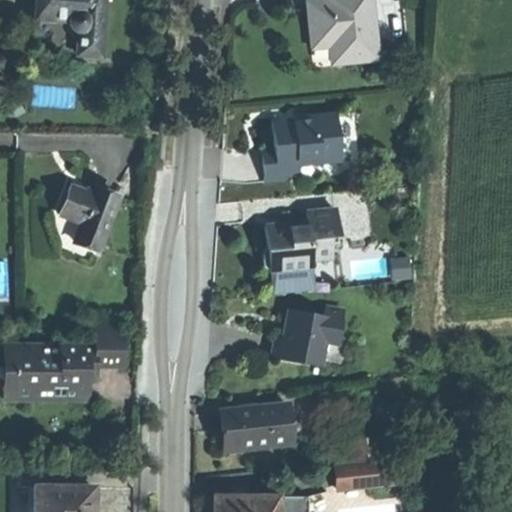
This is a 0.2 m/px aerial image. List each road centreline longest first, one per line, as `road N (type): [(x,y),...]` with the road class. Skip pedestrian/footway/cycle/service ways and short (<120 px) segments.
road 1 (secondary): [(186,178),(165,256),(160,315),(170,402)]
road 2 (secondary): [(170,402),(189,338),(195,276),(186,178)]
road 3 (secondary): [(198,0),(186,178)]
